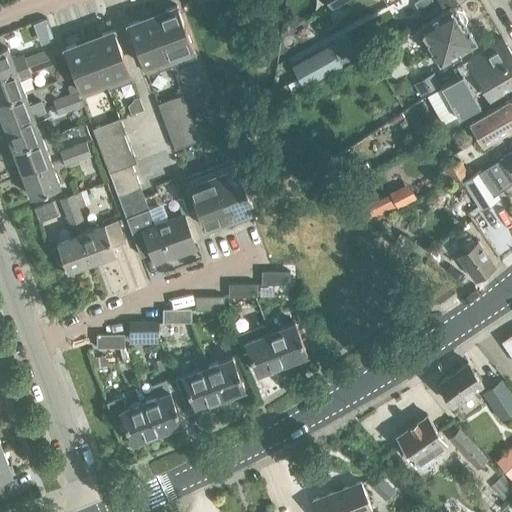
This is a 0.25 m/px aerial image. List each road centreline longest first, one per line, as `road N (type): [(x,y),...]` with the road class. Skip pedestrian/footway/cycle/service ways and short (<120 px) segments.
road 1 (tertiary): [(107,511),(389,377),(511,286)]
road 2 (residential): [(33,346),(266,254)]
road 3 (residential): [(96,511),(33,346)]
